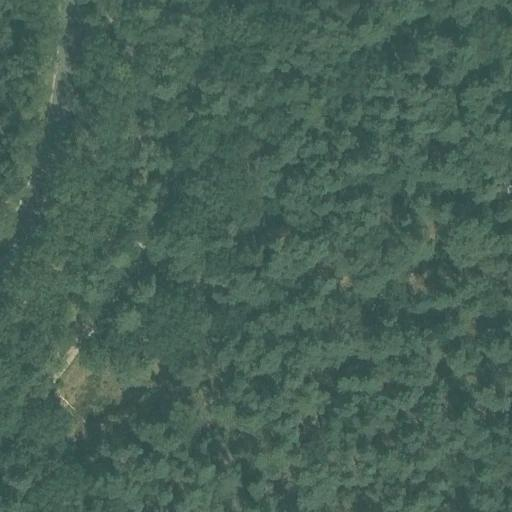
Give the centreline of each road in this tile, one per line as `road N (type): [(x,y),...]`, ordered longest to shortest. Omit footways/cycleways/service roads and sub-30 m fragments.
road 1 (track): [(0,423),(98,290),(205,0)]
road 2 (unclassified): [(0,270),(46,156),(69,0)]
